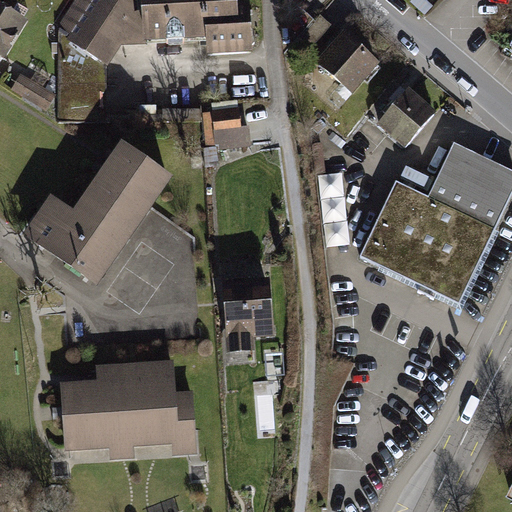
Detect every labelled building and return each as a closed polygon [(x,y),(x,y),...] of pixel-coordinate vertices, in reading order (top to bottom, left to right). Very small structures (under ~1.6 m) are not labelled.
[(150,16),(149,1),(147,0),(84,0),(60,36),(108,71),(150,16)] [(149,0),(149,1),(150,16),(151,47),(212,45),(213,58),(252,56),(250,11),(240,11),(239,0),(149,0)] [(0,61),(3,63),(24,27),(0,11),(0,61)] [(108,71),(60,36),(60,123),(108,122),(108,71)] [(345,39),(320,68),(353,97),(379,67),(345,39)] [(22,80),(13,95),(43,113),(52,99),(22,80)] [(408,91),(379,125),(407,148),(436,114),(408,91)] [(206,120),(214,164),(251,157),(244,114),(206,120)] [(430,200),(497,231),(511,199),(511,174),(496,167),(455,148),(430,200)] [(55,204),(29,242),(105,293),(177,186),(127,152),(80,221),(55,204)] [(427,191),(431,177),(406,169),(402,183),(427,191)] [(397,184),(362,259),(462,306),(491,244),(497,231),(430,200),(397,184)] [(348,222),(340,242),(363,251),(371,232),(348,222)] [(269,288),(224,291),(229,355),(251,353),(250,340),(273,338),(269,288)] [(105,390),(67,392),(71,460),(116,456),(117,469),(142,467),(141,457),(182,454),(183,464),(206,463),(202,401),(183,402),(181,370),(104,375),(105,390)] [(511,485),(503,504),(511,508),(511,485)]
